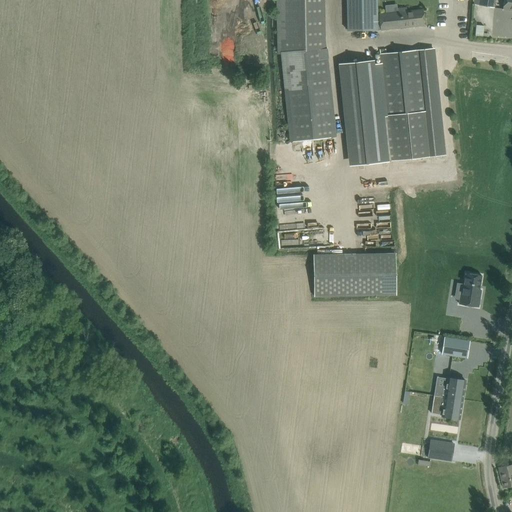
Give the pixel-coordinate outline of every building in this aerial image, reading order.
[(324,0),(275,0),(277,52),(327,47),(324,0)] [(377,14),(377,0),(346,0),(347,31),(378,30),(377,14)] [(511,0),(504,0),(503,9),(511,10),(511,0)] [(425,25),(424,15),(423,10),(406,11),(406,9),(404,10),(404,8),(398,9),(398,12),(377,14),(378,30),(425,25)] [(327,47),(296,50),(297,60),(328,57),(327,47)] [(374,60),(349,62),(359,164),(387,161),(436,156),(446,155),(434,48),(420,49),(380,54),(381,63),(375,63),(374,60)] [(211,98),(212,86),(205,86),(205,81),(194,80),(193,97),(211,98)] [(396,294),(396,254),(314,255),(314,296),(396,294)] [(461,295),(459,304),(478,307),(481,290),(479,290),(482,275),(466,273),(462,295),(461,295)] [(445,337),(442,355),(446,355),(466,359),(468,359),(471,341),(445,337)] [(314,377),(317,356),(298,354),(295,375),(314,377)] [(435,385),(434,395),(445,397),(463,399),(466,380),(456,379),(448,378),(446,377),(444,387),(435,385)] [(434,395),(431,413),(442,415),(442,416),(450,417),(460,418),(463,399),(445,397),(434,395)] [(431,440),(428,458),(452,462),(455,444),(431,440)] [(511,464),(509,465),(499,467),(503,488),(511,485),(511,464)]
